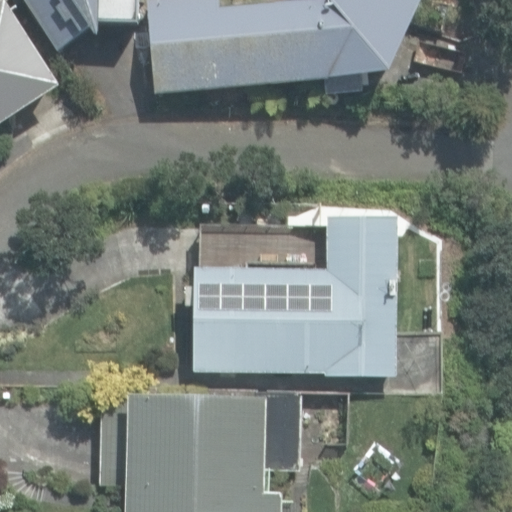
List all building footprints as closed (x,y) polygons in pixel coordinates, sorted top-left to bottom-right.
[(0,125),(61,86),(5,0),(0,3),(0,125)] [(24,0),(59,53),(91,28),(100,40),(104,21),(139,21),(138,0),(24,0)] [(326,81),(327,95),(362,91),(361,76),(390,74),(421,0),(328,0),(222,8),(220,0),(158,0),(149,1),(156,94),(326,81)] [(326,376),(395,377),(397,220),(330,219),(329,272),(196,270),(196,371),(326,372),(326,376)] [(126,511),(283,511),(284,494),(270,493),(271,471),(302,471),(303,395),(256,394),(256,399),(131,396),(131,400),(105,400),(103,485),(128,486),(126,511)]
